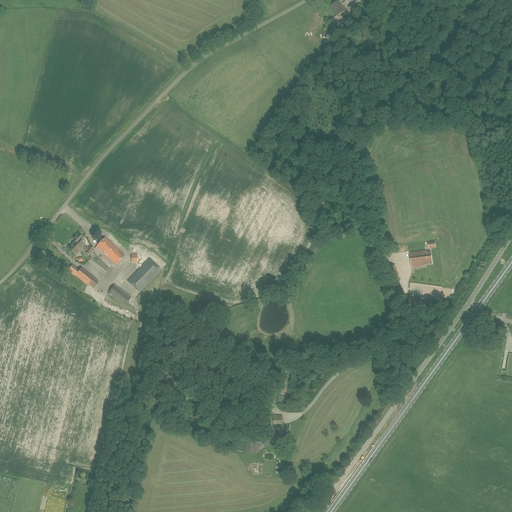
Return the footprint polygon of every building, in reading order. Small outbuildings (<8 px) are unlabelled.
[(339,0),(330,6),(336,16),(346,10),(342,4),(348,0),(341,0),(340,1),(339,0)] [(344,18),(339,25),(343,28),(348,21),(344,18)] [(73,239),(75,241),(68,248),(74,253),(78,250),(79,251),(82,248),(85,252),(88,255),(94,249),(91,246),(88,249),(80,241),(83,239),(78,234),(73,239)] [(96,246),(109,258),(116,264),(124,256),(117,250),(118,249),(105,237),(96,246)] [(423,251),(410,253),(411,267),(425,265),(432,264),(430,251),(424,252),(423,251)] [(161,270),(149,259),(128,282),(139,293),(161,270)] [(392,282),(399,280),(395,265),(387,268),(392,282)] [(110,293),(128,303),(133,294),(116,284),(110,293)] [(106,300),(103,308),(136,319),(138,311),(106,300)] [(228,359),(225,355),(218,360),(217,358),(213,361),(218,367),(228,359)] [(273,424),(282,424),(282,415),(273,415),(273,424)] [(245,453),(256,454),(257,444),(264,445),(266,447),(272,441),(273,442),(279,437),(272,429),(264,436),(264,438),(265,439),(262,442),(246,441),(245,453)]
